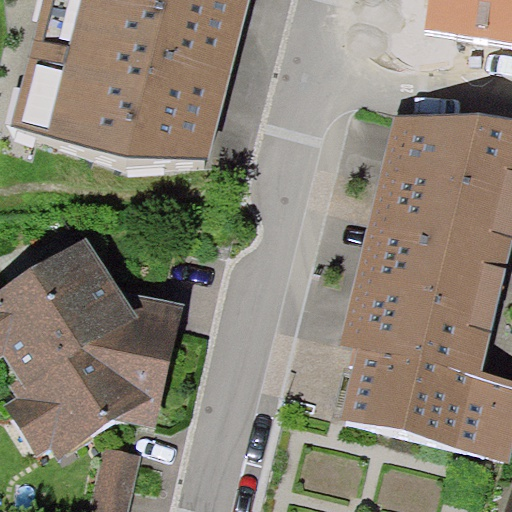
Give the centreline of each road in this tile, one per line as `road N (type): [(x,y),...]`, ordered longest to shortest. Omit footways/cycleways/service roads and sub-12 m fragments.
road 1 (residential): [(213,511),(325,78)]
road 2 (residential): [(325,78),(511,90)]
